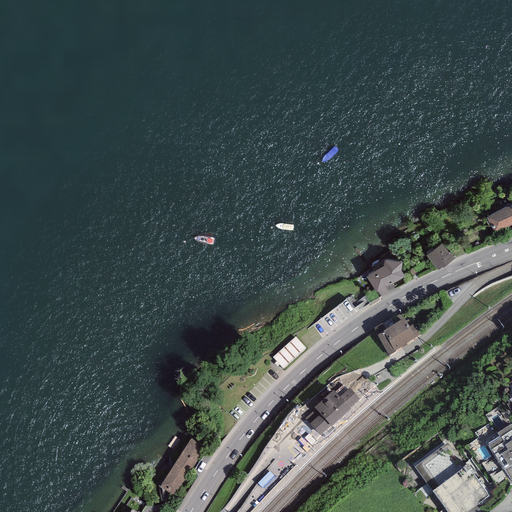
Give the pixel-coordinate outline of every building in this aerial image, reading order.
[(511,225),(511,205),(486,217),(494,234),(511,225)] [(451,257),(441,243),(428,252),(438,266),(451,257)] [(402,262),(384,261),(384,267),(366,277),(376,293),(405,277),(401,271),(402,262)] [(403,322),(379,337),(389,353),(418,335),(413,327),(408,330),(403,322)] [(305,349),(295,337),(272,358),(283,369),(305,349)] [(359,402),(361,400),(349,388),(348,389),(343,384),(335,392),(333,391),(314,408),(315,410),(305,419),(320,436),(322,435),(359,402)] [(359,402),(322,435),(326,439),(363,406),(359,402)] [(511,425),(511,426),(511,424),(498,432),(501,437),(506,445),(505,445),(508,450),(510,449),(511,451),(511,425)] [(506,445),(501,437),(488,445),(503,470),(511,464),(511,451),(510,449),(508,450),(505,445),(506,445)] [(202,448),(189,440),(159,487),(172,495),(202,448)] [(447,443),(411,471),(442,511),(462,511),(486,494),(447,443)] [(271,473),(261,485),(266,489),(276,478),(271,473)]
